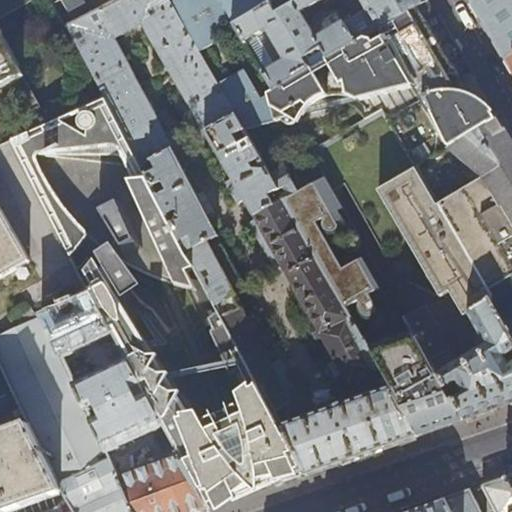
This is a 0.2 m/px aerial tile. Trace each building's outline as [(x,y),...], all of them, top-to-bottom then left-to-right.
[(0,0),(0,144),(10,140),(49,123),(25,78),(0,33),(0,17),(31,0),(0,0)] [(117,0),(69,26),(105,97),(282,426),(288,423),(289,403),(296,392),(278,359),(269,364),(266,358),(280,350),(267,326),(264,328),(250,301),(239,307),(233,294),(243,289),(216,236),(217,235),(206,215),(212,211),(201,190),(195,194),(112,38),(140,23),(182,94),(175,98),(190,123),(197,119),(231,176),(222,181),(235,202),(243,198),(253,215),(255,215),(255,217),(247,221),(272,265),(280,261),(348,382),(367,374),(369,378),(381,373),(368,350),(345,309),(268,176),(244,133),(216,84),(197,51),(169,3),(167,0),(117,0)] [(236,26),(220,0),(173,0),(169,3),(197,51),(237,28),(236,26)] [(220,0),(236,26),(279,0),(220,0)] [(275,91),(418,7),(428,1),(427,0),(279,0),(236,26),(237,28),(275,91)] [(511,0),(470,0),(489,31),(511,70),(511,0)] [(278,124),(295,120),(294,112),(310,108),(317,102),(320,100),(328,97),(340,96),(351,98),(356,100),(419,86),(425,97),(436,94),(442,92),(448,92),(458,92),(450,79),(460,76),(427,22),(437,16),(428,1),(418,7),(275,91),(270,94),(261,100),(243,69),(216,84),(244,133),(278,124)] [(499,120),(493,111),(486,105),(481,100),(475,97),(471,96),(464,93),(458,92),(448,92),(442,92),(436,94),(425,97),(449,149),(499,120)] [(105,97),(49,123),(10,140),(58,234),(87,220),(97,240),(69,255),(91,297),(94,295),(112,328),(129,359),(210,510),(228,504),(280,485),(298,479),(308,476),(282,427),(282,426),(105,97)] [(511,142),(499,120),(449,149),(485,180),(485,181),(511,225),(511,142)] [(10,140),(0,144),(0,511),(5,511),(64,492),(27,418),(0,364),(0,337),(42,318),(43,318),(91,297),(69,255),(68,255),(58,234),(10,140)] [(285,166),(268,176),(345,309),(378,290),(360,259),(343,269),(316,223),(342,208),(325,178),(299,193),(285,166)] [(439,207),(417,169),(380,191),(442,297),(452,291),(466,316),(469,315),(493,301),(494,300),(489,293),(439,207)] [(511,279),(511,225),(485,181),(439,207),(489,293),(511,279)] [(91,297),(43,318),(60,354),(112,328),(94,295),(91,297)] [(511,333),(493,301),(469,315),(487,345),(456,363),(427,305),(404,318),(414,333),(465,421),(503,407),(511,404),(511,333)] [(75,385),(60,354),(43,318),(42,318),(0,337),(0,364),(27,418),(64,492),(73,511),(134,511),(115,470),(105,449),(75,385)] [(390,388),(418,437),(443,428),(465,421),(414,333),(368,350),(381,373),(390,388)] [(129,359),(75,385),(105,449),(149,429),(161,453),(168,456),(170,462),(127,477),(123,466),(115,470),(134,511),(204,511),(210,510),(129,359)] [(390,388),(282,427),(308,476),(334,467),(418,437),(390,388)] [(481,511),(470,491),(467,492),(445,500),(451,511),(511,511),(511,485),(508,478),(483,486),(496,511),(481,511)] [(451,511),(445,500),(409,511),(451,511)]
